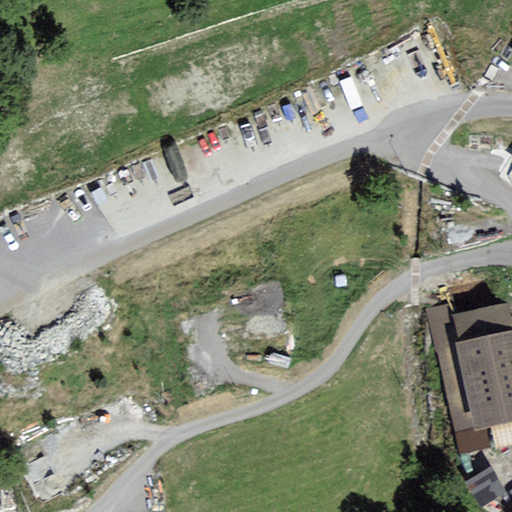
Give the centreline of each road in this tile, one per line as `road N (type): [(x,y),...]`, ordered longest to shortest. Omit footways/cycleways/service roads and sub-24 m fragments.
road 1 (unclassified): [(511,250),(400,291),(315,390),(164,447),(101,511)]
road 2 (unclassified): [(511,119),(448,119),(392,142),(511,211)]
